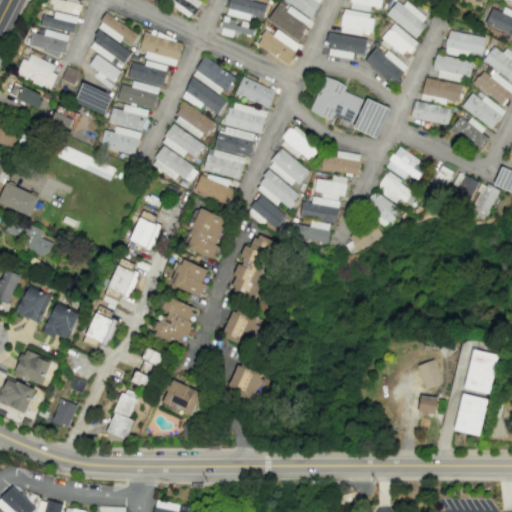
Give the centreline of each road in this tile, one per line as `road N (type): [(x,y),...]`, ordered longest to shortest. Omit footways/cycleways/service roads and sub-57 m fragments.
road 1 (secondary): [(0,435),(103,466),(289,466)]
road 2 (residential): [(244,466),(215,372),(211,321),(241,234)]
road 3 (residential): [(330,0),(249,178)]
road 4 (residential): [(291,78),(121,0)]
road 5 (secondary): [(326,465),(511,465)]
road 6 (residential): [(291,78),(301,118),(331,138),(365,147),(401,133)]
road 7 (residential): [(401,133),(383,83),(347,67),(319,66),(291,78)]
road 8 (residential): [(213,0),(150,136)]
road 9 (residential): [(401,133),(490,173),(511,126)]
road 10 (residential): [(0,482),(7,477),(89,499),(138,498)]
